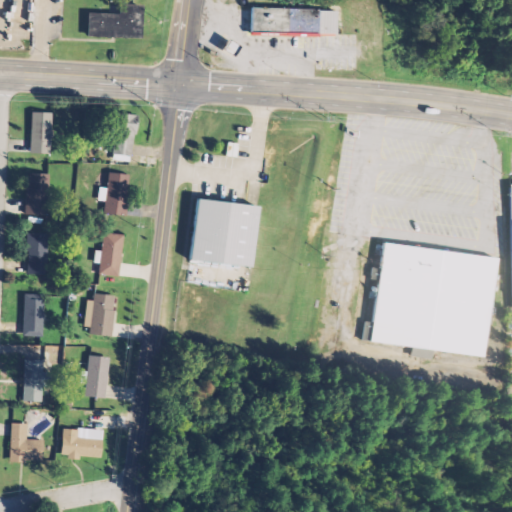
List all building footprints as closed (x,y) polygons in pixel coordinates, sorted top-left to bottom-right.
[(249,6),(286,7),(285,32),(249,31),(249,6)] [(286,7),(317,8),(316,9),(316,33),(285,32),(286,7)] [(316,33),(335,33),(335,9),(316,9),(316,33)] [(87,34),(141,36),(142,14),(87,12),(87,34)] [(226,38),(238,45),(232,55),(220,47),(226,38)] [(32,110),(29,150),(48,152),(51,112),(32,110)] [(117,110),(111,152),(131,155),(137,112),(117,110)] [(49,173),(48,211),(25,211),(26,185),(28,186),(29,172),(49,173)] [(127,213),(104,211),(107,173),(131,175),(127,213)] [(195,197),(256,205),(248,266),(187,258),(195,197)] [(48,232),(29,230),(26,266),(46,267),(48,232)] [(104,230),(99,271),(119,274),(125,232),(104,230)] [(381,241),(495,256),(482,355),(433,349),(432,357),(410,354),(411,345),(368,339),(381,241)] [(25,292),(23,334),(41,335),(44,293),(25,292)] [(118,295),(95,292),(90,331),(112,334),(118,295)] [(24,353),(21,398),(41,399),(45,355),(24,353)] [(109,355),(106,394),(85,393),(88,354),(109,355)] [(11,422),(9,458),(26,459),(28,423),(11,422)] [(103,438),(101,455),(64,452),(65,435),(103,438)]
